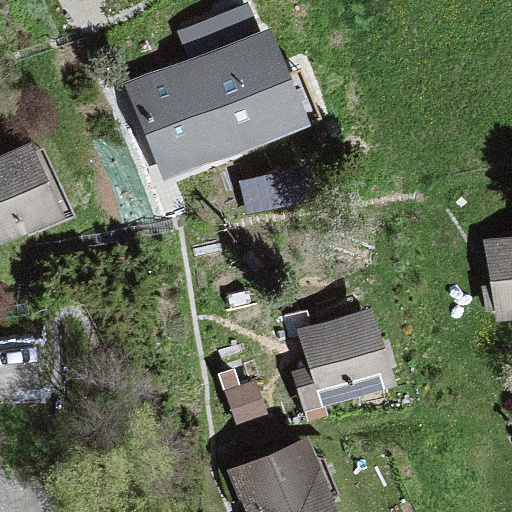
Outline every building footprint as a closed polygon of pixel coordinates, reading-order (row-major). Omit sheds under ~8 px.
[(289,27),(132,89),(170,186),(327,123),(289,27)] [(43,130),(0,150),(0,239),(2,244),(79,208),(43,130)] [(511,244),(498,245),(503,317),(511,316),(511,244)] [(389,317),(309,340),(328,405),(408,382),(389,317)] [(229,373),(235,430),(270,426),(263,369),(229,373)] [(242,475),(257,511),(361,511),(332,439),(242,475)]
